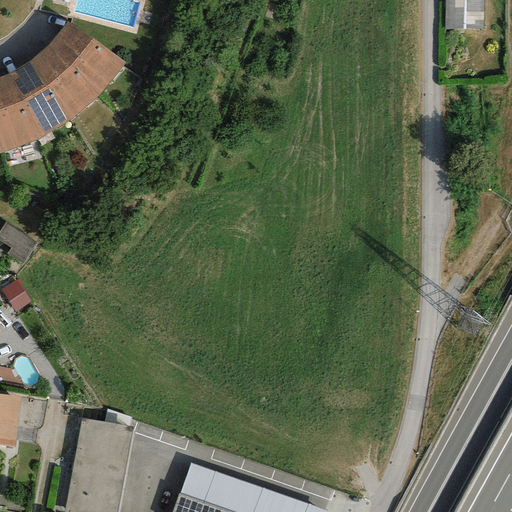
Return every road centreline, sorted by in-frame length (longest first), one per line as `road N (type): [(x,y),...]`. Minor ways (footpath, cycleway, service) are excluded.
road 1 (residential): [(367,511),(405,434),(431,0)]
road 2 (secondary): [(511,357),(427,511)]
road 3 (track): [(412,340),(511,222)]
